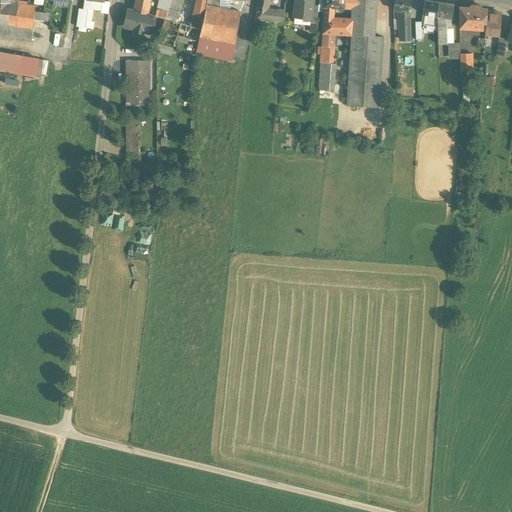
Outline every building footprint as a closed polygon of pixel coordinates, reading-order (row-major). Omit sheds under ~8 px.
[(84,0),(82,20),(90,21),(92,9),(93,0),(84,0)] [(104,1),(94,0),(93,0),(92,9),(102,11),(104,1)] [(136,0),(133,11),(147,14),(149,0),(136,0)] [(179,0),(177,0),(171,0),(171,4),(165,20),(172,22),(179,0)] [(195,0),(194,8),(205,11),(206,6),(205,6),(206,5),(206,0),(195,0)] [(230,0),(220,0),(219,8),(230,10),(230,0)] [(258,0),(258,6),(256,19),(283,22),(284,11),(267,9),(268,0),(258,0)] [(312,0),(296,0),(295,17),(303,18),(303,20),(311,21),(312,6),(312,0)] [(376,0),(353,0),(353,7),(352,20),(353,20),(352,34),(347,105),(378,107),(383,37),(374,37),(376,0)] [(410,0),(394,0),(393,10),(400,12),(408,13),(408,11),(411,11),(413,6),(409,5),(410,0)] [(439,3),(425,0),(423,14),(425,15),(437,17),(439,3)] [(35,7),(10,3),(8,2),(0,1),(0,23),(32,29),(33,28),(34,20),(35,12),(35,7)] [(170,4),(160,2),(158,9),(167,12),(170,4)] [(454,5),(439,3),(437,17),(446,18),(446,28),(453,28),(451,19),(454,5)] [(219,8),(206,5),(205,6),(206,6),(205,11),(199,37),(234,44),(240,12),(230,10),(219,8)] [(333,6),(325,5),(322,47),(331,48),(331,44),(331,34),(352,34),(353,20),(352,20),(332,19),(333,6)] [(470,8),(459,7),(459,28),(485,30),(486,25),(485,25),(486,12),(487,9),(480,9),(480,8),(479,6),(472,5),(470,7),(470,8)] [(158,9),(157,9),(155,16),(156,17),(165,19),(167,12),(158,9)] [(147,14),(133,11),(133,12),(133,15),(128,14),(125,26),(135,29),(135,30),(142,32),(143,30),(151,32),(155,17),(156,17),(147,14)] [(46,13),(35,12),(34,20),(45,22),(46,13)] [(408,13),(400,12),(399,19),(401,39),(410,39),(408,13)] [(500,13),(486,12),(485,25),(486,25),(485,30),(485,34),(498,35),(500,13)] [(437,17),(425,15),(423,23),(423,25),(424,26),(438,28),(437,17)] [(446,18),(437,17),(438,28),(438,45),(446,44),(446,28),(446,18)] [(201,21),(192,18),(189,27),(199,30),(201,21)] [(90,21),(82,20),(81,27),(93,29),(94,22),(90,21)] [(172,22),(165,20),(161,32),(176,36),(196,41),(199,30),(189,27),(172,22)] [(32,29),(0,23),(0,34),(31,40),(33,28),(32,29)] [(415,23),(416,40),(422,40),(424,26),(423,25),(423,23),(415,23)] [(161,32),(157,44),(173,49),(176,38),(176,36),(161,32)] [(234,44),(199,37),(196,50),(232,57),(234,44)] [(507,39),(499,37),(498,38),(498,43),(496,56),(504,57),(507,40),(507,39)] [(453,43),(449,43),(449,44),(449,56),(451,56),(451,58),(459,58),(459,54),(459,43),(453,43)] [(331,48),(322,47),(321,63),(332,64),(331,48)] [(38,59),(0,52),(0,71),(35,77),(38,59)] [(471,54),(459,54),(459,58),(460,72),(461,72),(469,72),(472,72),(471,54)] [(151,60),(126,61),(126,161),(139,160),(139,110),(151,110),(151,60)] [(332,64),(321,63),(319,90),(333,91),(335,64),(332,64)] [(469,72),(461,72),(463,104),(469,104),(468,80),(470,80),(469,72)] [(493,78),(483,77),(483,88),(493,88),(493,78)] [(137,246),(150,246),(150,235),(137,235),(137,246)]
